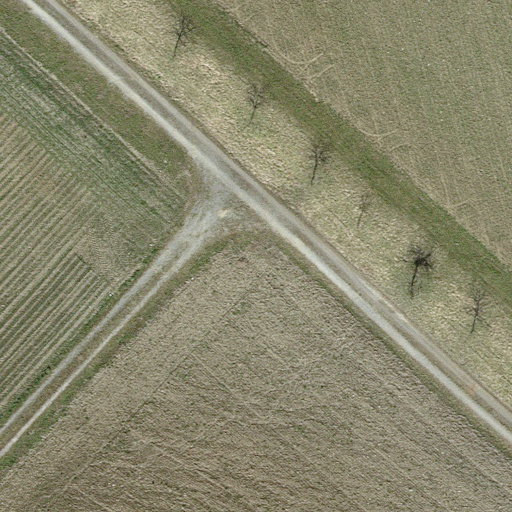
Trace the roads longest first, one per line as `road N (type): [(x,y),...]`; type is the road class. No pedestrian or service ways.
road 1 (track): [(511,431),(52,0)]
road 2 (track): [(0,436),(241,174)]
